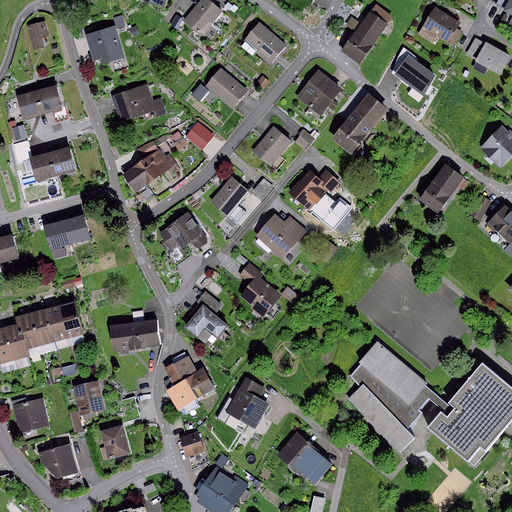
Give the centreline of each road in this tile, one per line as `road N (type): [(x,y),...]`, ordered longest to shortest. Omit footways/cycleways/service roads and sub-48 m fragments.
road 1 (residential): [(317,45),(209,172),(130,229)]
road 2 (residential): [(317,45),(511,198)]
road 3 (residential): [(312,151),(167,307)]
road 4 (residential): [(117,190),(60,1)]
road 5 (residential): [(173,460),(157,392),(167,307)]
road 6 (residential): [(117,190),(0,220)]
